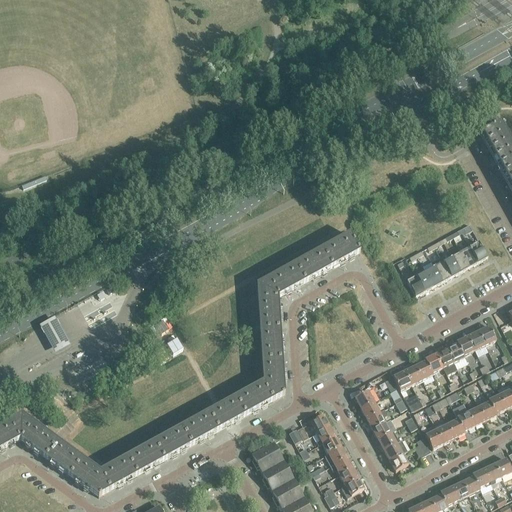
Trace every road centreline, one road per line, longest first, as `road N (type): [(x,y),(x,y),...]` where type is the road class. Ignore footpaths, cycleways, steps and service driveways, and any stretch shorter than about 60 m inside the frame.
road 1 (tertiary): [(0,339),(511,55)]
road 2 (tertiary): [(511,29),(0,308)]
road 3 (residential): [(297,408),(291,306),(357,275),(399,350)]
road 4 (residential): [(388,500),(511,431)]
road 5 (residential): [(399,350),(511,288)]
road 6 (residential): [(388,500),(328,391)]
